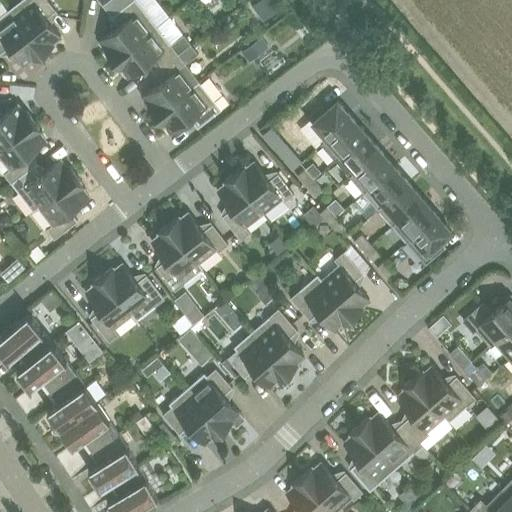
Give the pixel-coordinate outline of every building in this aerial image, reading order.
[(19,0),(9,8),(44,53),(54,45),(52,42),(61,36),(46,17),(56,10),(47,0),(19,0)] [(112,60),(156,25),(136,0),(130,0),(111,16),(118,25),(99,39),(106,48),(104,49),(112,60)] [(263,20),(282,6),(281,4),(284,2),(282,0),(257,0),(251,5),(263,20)] [(44,53),(9,8),(0,14),(0,52),(9,46),(23,65),(32,58),(33,60),(44,53)] [(171,44),(156,25),(112,60),(119,70),(122,68),(128,77),(147,62),(154,72),(190,43),(183,34),(171,44)] [(261,35),(241,51),(248,61),(269,45),(261,35)] [(199,81),(185,62),(197,53),(190,43),(154,72),(161,81),(142,95),(149,103),(147,105),(155,116),(199,81)] [(199,81),(155,116),(162,126),(165,124),(171,132),(190,118),(197,127),(221,109),(199,81)] [(307,116),(327,138),(352,117),(337,100),(326,109),(322,103),(307,116)] [(0,146),(34,120),(26,110),(23,111),(17,103),(0,115),(0,146)] [(327,138),(341,154),(366,133),(352,117),(327,138)] [(3,173),(11,182),(34,164),(27,155),(46,140),(39,132),(42,130),(34,120),(0,146),(0,155),(10,168),(3,173)] [(349,175),(349,176),(380,149),(366,133),(341,154),(355,170),(349,175)] [(285,143),(276,150),(292,168),(300,161),(285,143)] [(394,166),(380,149),(349,176),(363,192),(394,166)] [(11,182),(32,210),(77,176),(69,165),(67,167),(60,159),(41,173),(34,164),(11,182)] [(244,165),(233,173),(263,211),(282,197),(284,200),(294,193),(278,172),(268,179),(254,161),(245,167),(244,165)] [(408,182),(394,166),(363,192),(378,209),(408,182)] [(305,168),(297,174),(307,185),(314,179),(305,168)] [(263,211),(233,173),(223,181),(225,183),(217,189),(231,208),(222,215),(240,239),(250,232),(245,225),(263,211)] [(77,176),(32,210),(33,211),(39,206),(52,224),(46,228),(54,238),(77,220),(70,210),(89,196),(82,188),(85,186),(77,176)] [(322,189),(314,179),(307,185),(315,195),(322,189)] [(408,182),(378,209),(392,225),(422,198),(408,182)] [(392,225),(406,241),(437,214),(422,198),(392,225)] [(320,212),(329,222),(336,216),(327,206),(320,212)] [(178,216),(168,224),(202,268),(203,268),(198,261),(216,248),(218,251),(228,243),(212,223),(203,230),(188,211),(180,218),(178,216)] [(451,231),(437,214),(406,241),(425,264),(446,246),(441,240),(451,231)] [(336,216),(329,222),(338,233),(345,227),(336,216)] [(202,268),(168,224),(157,232),(159,234),(151,240),(165,259),(156,266),(174,290),(202,268)] [(363,250),(370,243),(361,233),(354,240),(363,250)] [(269,242),(277,253),(287,245),(279,234),(269,242)] [(370,243),(363,250),(372,260),(379,254),(370,243)] [(316,274),(353,316),(363,308),(361,306),(369,299),(354,281),(363,273),(343,251),(334,258),(339,264),(322,279),(317,273),(316,274)] [(377,266),(387,277),(400,266),(391,255),(377,266)] [(112,266),(102,275),(136,319),(164,298),(146,274),(137,281),(122,262),(114,269),(112,266)] [(353,316),(316,274),(290,297),(309,320),(318,312),(333,330),(342,323),(343,325),(353,316)] [(136,319),(102,275),(92,282),(93,285),(85,291),(99,310),(90,317),(108,341),(118,333),(113,327),(131,313),(136,320),(136,319)] [(490,345),(511,325),(511,296),(511,295),(491,312),(482,302),(463,320),(473,331),(476,329),(490,345)] [(278,307),(251,331),(288,373),(298,364),(296,362),(304,355),(289,338),(297,330),(278,307)] [(17,369),(52,342),(28,312),(0,335),(0,349),(8,359),(18,350),(26,360),(16,369),(17,369)] [(511,325),(490,345),(491,346),(497,340),(511,356),(511,355),(511,325)] [(278,382),(288,373),(251,331),(233,346),(236,349),(227,357),(244,376),(253,369),(268,386),(277,379),(278,382)] [(52,342),(17,369),(30,387),(41,379),(50,390),(76,371),(52,342)] [(457,345),(449,352),(463,368),(471,361),(457,345)] [(422,370),(412,378),(449,421),(476,398),(456,375),(447,383),(432,365),(424,372),(422,370)] [(224,394),(232,387),(215,367),(206,375),(204,372),(186,387),(223,430),(232,422),(235,425),(244,418),(224,394)] [(476,367),(468,374),(478,385),(486,378),(476,367)] [(60,427),(97,401),(76,371),(50,390),(58,402),(47,409),(60,427)] [(412,414),(403,421),(420,441),(429,433),(426,430),(443,415),(448,421),(449,421),(412,378),(402,387),(404,389),(396,396),(412,414)] [(213,438),(223,430),(186,387),(168,403),(171,406),(162,414),(179,433),(188,425),(203,443),(211,436),(213,438)] [(97,401),(60,427),(72,445),(83,438),(91,449),(118,432),(97,401)] [(369,416),(359,425),(396,467),(415,451),(423,444),(420,441),(403,421),(394,429),(389,422),(379,411),(371,418),(369,416)] [(369,490),(396,467),(359,425),(349,433),(351,435),(343,442),(359,460),(350,468),(369,490)] [(118,432),(91,449),(99,461),(88,469),(99,487),(138,463),(118,432)] [(301,475),(333,511),(334,511),(351,496),(353,499),(362,491),(345,471),(336,479),(321,461),(313,468),(311,466),(301,475)] [(138,463),(99,487),(100,488),(111,481),(118,493),(106,499),(114,511),(129,511),(157,496),(138,463)] [(301,510),(299,511),(333,511),(301,475),(292,483),(294,485),(285,493),(301,510)] [(511,476),(501,487),(511,497),(511,476)] [(511,511),(511,497),(501,487),(485,504),(480,500),(470,510),(472,511),(511,511)]
